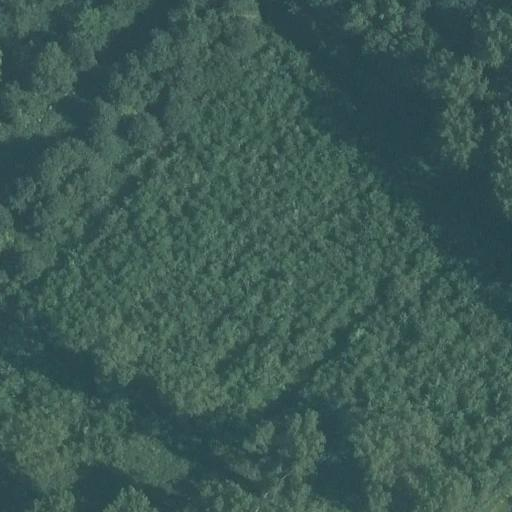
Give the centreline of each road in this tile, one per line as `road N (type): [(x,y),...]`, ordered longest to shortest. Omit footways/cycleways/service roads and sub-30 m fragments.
road 1 (track): [(261,0),(511,235)]
road 2 (track): [(0,207),(202,0)]
